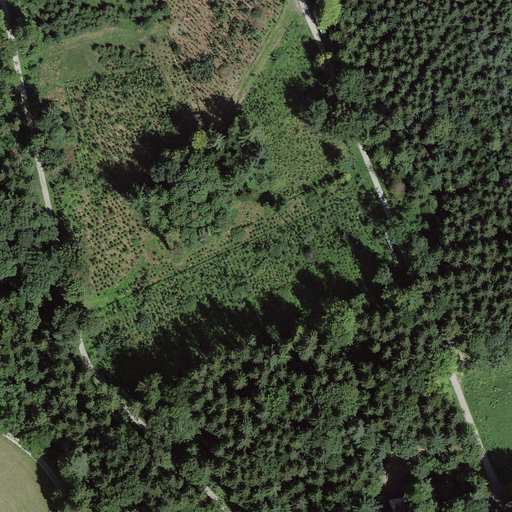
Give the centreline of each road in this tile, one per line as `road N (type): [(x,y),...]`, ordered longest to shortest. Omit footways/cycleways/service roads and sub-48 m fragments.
road 1 (track): [(229,511),(105,374),(60,228),(9,0)]
road 2 (track): [(302,0),(350,105),(502,511)]
